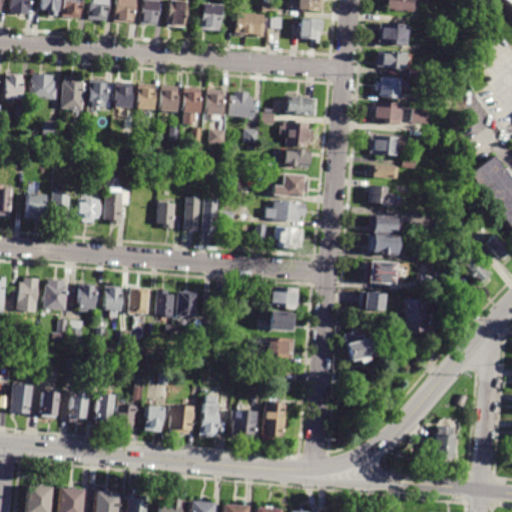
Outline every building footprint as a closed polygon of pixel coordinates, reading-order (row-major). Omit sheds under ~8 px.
[(28,0),(28,10),(28,16),(9,15),(9,9),(8,9),(8,0),(28,0)] [(57,0),(57,14),(54,14),(54,17),(47,17),(47,13),(38,12),(39,0),(57,0)] [(79,0),(78,19),(61,17),(62,0),(79,0)] [(105,0),(104,21),(86,20),(87,0),(105,0)] [(131,0),(130,23),(112,22),(113,0),(131,0)] [(156,0),(156,11),(155,11),(154,26),(137,25),(138,0),(156,0)] [(286,10),(287,0),(322,0),(321,13),(286,10)] [(421,0),(421,3),(412,3),(411,13),(385,11),(386,2),(382,2),(382,0),(421,0)] [(183,2),(180,29),(164,27),(167,1),(183,2)] [(198,30),(201,4),(220,5),(218,32),(198,30)] [(272,5),(271,14),(256,13),(256,4),(272,5)] [(279,17),(278,29),(262,28),(261,38),(254,37),(254,36),(233,34),(235,14),(279,17)] [(320,21),(318,46),(309,45),(310,41),(297,40),(299,20),(320,21)] [(377,45),(379,24),(407,27),(405,47),(377,45)] [(375,69),(377,52),(407,55),(405,72),(375,69)] [(422,69),(421,79),(406,78),(407,68),(422,69)] [(1,99),(3,74),(21,76),(19,101),(1,99)] [(52,76),(52,82),(54,82),(54,90),(56,90),(55,101),(28,99),(30,80),(31,80),(31,75),(52,76)] [(81,79),(81,84),(83,84),(81,111),(60,110),(62,83),(63,83),(63,78),(81,79)] [(399,81),(397,100),(378,98),(378,92),(374,91),(375,83),(378,84),(379,79),(399,81)] [(85,108),(87,80),(105,82),(102,110),(85,108)] [(111,110),(114,83),(131,85),(128,111),(111,110)] [(135,109),(137,83),(154,85),(152,110),(135,109)] [(157,109),(160,84),(176,86),(174,111),(157,109)] [(199,88),(197,114),(194,114),(193,125),(181,124),(184,88),(199,88)] [(222,90),(220,114),(203,113),(204,89),(222,90)] [(245,94),(251,95),(251,102),(253,102),(252,117),(226,115),(228,95),(232,95),(232,90),(246,91),(245,94)] [(286,114),(287,96),(316,97),(315,115),(286,114)] [(421,97),(420,104),(407,103),(407,96),(421,97)] [(371,124),(373,103),(401,106),(399,126),(371,124)] [(24,108),(23,122),(14,121),(15,108),(24,108)] [(410,109),(427,111),(425,125),(409,123),(410,109)] [(259,123),(260,113),(273,114),(272,125),(259,123)] [(298,119),(298,121),(307,122),(307,128),(313,128),(312,141),(306,141),(306,146),(285,145),(286,119),(298,119)] [(56,123),(54,138),(40,136),(42,122),(56,123)] [(177,127),(175,142),(167,141),(168,126),(177,127)] [(82,129),(82,141),(70,141),(71,128),(82,129)] [(201,128),(200,143),(190,143),(191,128),(201,128)] [(208,129),(223,131),(221,145),(206,144),(208,129)] [(241,142),(241,129),(256,130),(256,143),(241,142)] [(396,139),(395,158),(368,156),(370,136),(396,139)] [(422,138),(420,147),(406,145),(407,136),(422,138)] [(302,148),(301,151),(308,151),(307,166),(293,165),(291,167),(284,167),(283,165),(281,165),(282,150),(292,151),(292,147),(302,148)] [(468,173),(511,234),(511,182),(493,156),(468,173)] [(402,160),(415,162),(414,170),(401,168),(402,160)] [(367,178),(368,166),(397,168),(396,181),(367,178)] [(114,175),(114,178),(118,178),(118,183),(113,183),(113,187),(107,187),(107,174),(114,175)] [(282,174),(304,176),(303,197),(272,194),(272,185),(281,186),(282,174)] [(221,179),(237,180),(236,194),(220,193),(221,179)] [(396,187),(396,186),(409,187),(408,195),(396,194),(396,187)] [(370,187),(386,188),(385,194),(393,195),(393,206),(369,204),(370,187)] [(0,188),(9,189),(7,216),(0,215),(0,188)] [(122,192),(120,223),(109,223),(109,219),(103,219),(104,198),(106,198),(107,191),(122,192)] [(68,222),(58,221),(58,215),(50,215),(51,193),(70,195),(68,222)] [(23,217),(24,194),(43,195),(42,218),(23,217)] [(182,230),(185,198),(199,199),(196,231),(182,230)] [(92,223),(80,222),(81,217),(76,217),(77,199),(99,200),(97,219),(92,219),(92,223)] [(200,232),(202,200),(217,201),(214,233),(200,232)] [(173,228),(162,227),(163,223),(155,223),(157,201),(175,203),(173,228)] [(298,221),(271,220),(271,218),(264,218),(264,209),(271,209),(271,201),(305,203),(304,216),(298,215),(298,221)] [(231,221),(218,220),(219,210),(232,211),(231,221)] [(368,233),(370,217),(399,219),(398,235),(368,233)] [(434,217),(451,218),(450,233),(433,232),(434,217)] [(255,240),(253,239),(255,225),(264,226),(263,240),(255,240)] [(300,250),(275,248),(276,240),(272,240),(273,227),(296,228),(296,230),(301,231),(300,250)] [(393,236),(392,254),(388,254),(385,256),(380,256),(378,253),(365,252),(367,234),(393,236)] [(498,262),(481,244),(491,234),(508,253),(498,262)] [(460,268),(470,259),(485,276),(475,285),(460,268)] [(364,282),(365,261),(392,263),(390,284),(364,282)] [(433,273),(446,274),(445,291),(432,290),(433,273)] [(35,312),(16,310),(19,282),(22,282),(23,277),(38,278),(35,312)] [(67,285),(65,310),(43,308),(45,283),(47,283),(47,279),(64,280),(64,285),(67,285)] [(81,285),(93,286),(93,289),(94,289),(92,309),(87,308),(86,312),(78,311),(78,308),(75,308),(77,288),(80,288),(81,285)] [(117,317),(109,316),(109,312),(106,312),(106,310),(102,309),(103,289),(106,289),(106,287),(119,288),(118,290),(121,291),(120,311),(117,311),(117,317)] [(269,309),(271,288),(297,289),(295,310),(269,309)] [(127,314),(130,289),(149,291),(147,316),(127,314)] [(156,291),(167,291),(166,296),(173,296),(172,315),(154,314),(156,291)] [(363,292),(382,294),(381,311),(361,310),(363,292)] [(460,306),(452,298),(457,292),(466,300),(460,306)] [(175,316),(177,293),(196,294),(194,318),(175,316)] [(227,294),(226,307),(212,306),(213,293),(227,294)] [(427,307),(426,294),(436,293),(437,306),(427,307)] [(401,300),(424,299),(425,334),(402,335),(401,300)] [(268,329),(268,312),(294,313),(294,331),(268,329)] [(65,338),(65,318),(55,318),(54,337),(65,338)] [(82,322),(80,342),(66,341),(68,321),(82,322)] [(105,329),(103,343),(94,342),(96,328),(105,329)] [(127,345),(119,344),(120,330),(129,331),(127,345)] [(348,362),(341,334),(353,331),(355,342),(370,338),(375,356),(348,362)] [(291,359),(262,357),(263,338),(293,340),(291,359)] [(64,371),(65,358),(78,359),(77,372),(64,371)] [(90,375),(89,375),(91,360),(104,361),(103,376),(90,375)] [(157,370),(167,371),(166,386),(156,386),(157,370)] [(277,379),(277,382),(264,381),(265,371),(277,372),(277,379)] [(133,402),(131,401),(132,386),(133,386),(134,378),(140,379),(140,387),(141,388),(139,402),(133,402)] [(30,386),(27,414),(8,412),(10,384),(30,386)] [(82,419),(80,419),(80,422),(68,421),(69,418),(66,417),(68,391),(85,392),(82,419)] [(37,416),(39,393),(55,394),(53,417),(37,416)] [(93,394),(111,395),(109,422),(106,422),(106,426),(93,425),(93,421),(92,420),(93,394)] [(203,397),(213,397),(212,406),(213,406),(213,415),(215,415),(213,436),(196,435),(198,413),(201,413),(203,397)] [(261,404),(282,406),(279,440),(278,440),(277,442),(258,441),(261,404)] [(190,407),(188,430),(186,429),(186,434),(168,433),(168,428),(165,428),(167,405),(190,407)] [(160,408),(158,432),(142,430),(143,407),(160,408)] [(115,429),(116,408),(132,409),(131,430),(115,429)] [(253,413),(252,435),(249,435),(249,440),(230,439),(230,434),(229,434),(229,422),(228,422),(228,411),(253,413)] [(433,427),(448,428),(448,435),(451,436),(450,460),(428,458),(430,434),(433,434),(433,427)] [(20,511),(22,485),(47,487),(45,511),(20,511)] [(81,489),(79,511),(55,511),(57,487),(81,489)] [(114,511),(91,511),(94,490),(116,492),(114,511)] [(145,496),(143,511),(122,511),(124,495),(145,496)] [(179,498),(177,511),(154,511),(155,505),(162,505),(162,497),(179,498)] [(211,503),(210,511),(186,511),(188,501),(211,503)] [(219,511),(243,511),(244,504),(220,503),(219,511)]
